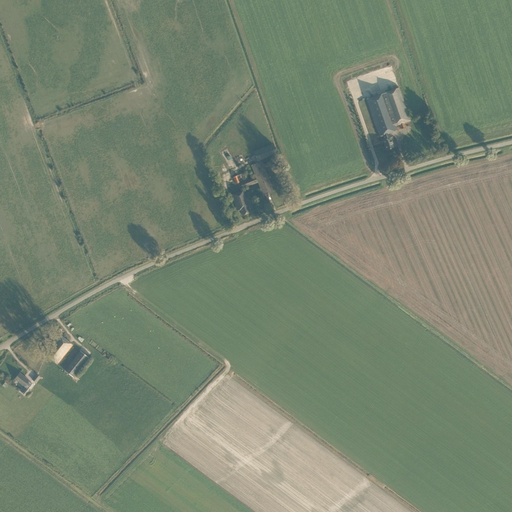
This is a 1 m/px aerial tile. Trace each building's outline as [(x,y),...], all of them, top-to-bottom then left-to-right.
[(405,123),(410,121),(399,88),(366,99),(379,136),(383,135),(384,139),(383,139),(386,150),(396,147),(392,136),(391,136),(390,133),(397,130),(396,126),(400,125),(401,129),(406,128),(405,123)] [(272,144),(253,151),(257,161),(276,154),(272,144)] [(273,191),(264,167),(269,166),(268,164),(267,164),(265,164),(265,165),(264,165),(262,161),(251,165),(256,176),(248,179),(245,172),(233,177),(236,184),(240,183),(242,188),(258,182),(263,195),(273,191)] [(250,212),(248,207),(250,206),(244,190),(231,195),(237,211),(240,210),(242,215),(248,213),(249,213),(250,213),(250,212)] [(57,364),(73,345),(58,333),(42,352),(57,364)] [(64,370),(72,376),(88,357),(80,351),(64,370)] [(24,386),(29,380),(19,372),(14,379),(24,386)] [(36,374),(32,379),(36,383),(41,377),(36,374)]
